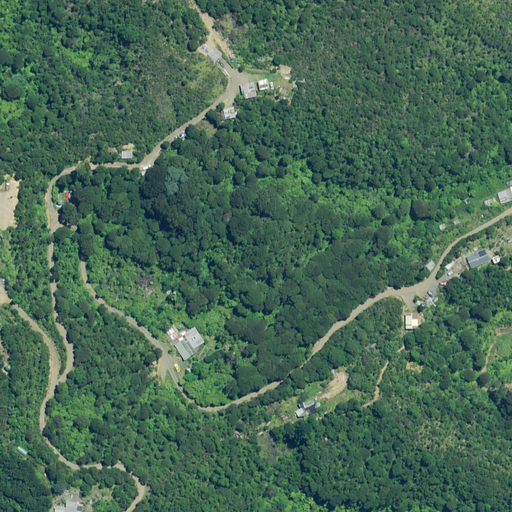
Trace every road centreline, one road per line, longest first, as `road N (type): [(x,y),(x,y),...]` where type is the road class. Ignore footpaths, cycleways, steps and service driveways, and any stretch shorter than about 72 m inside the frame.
road 1 (track): [(125,511),(141,495),(138,479),(116,463),(78,466),(42,433),(42,402),(68,364),(53,306),(55,223),(79,232),(84,277),(104,306),(151,338),(186,399),(220,407),(259,394),(331,327),(384,292),(424,284),(459,237),(511,211)]
road 2 (track): [(55,223),(48,190),(61,173),(81,164),(149,161),(234,86),(236,73)]
